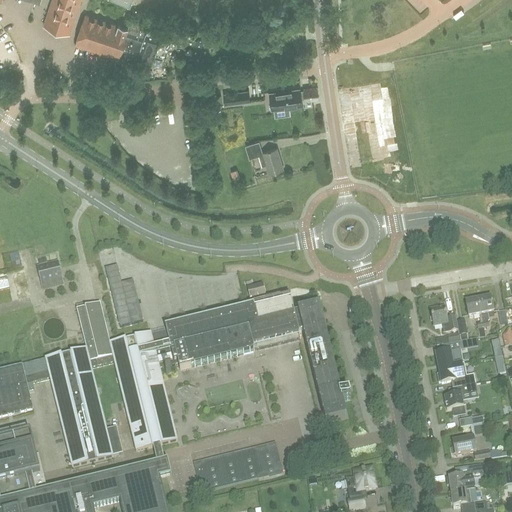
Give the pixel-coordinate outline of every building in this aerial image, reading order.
[(51,0),(43,26),(70,35),(80,0),(51,0)] [(128,29),(127,28),(84,15),(75,45),(99,53),(98,56),(118,62),(119,58),(128,29)] [(171,44),(170,41),(159,38),(162,30),(163,25),(159,24),(159,22),(150,19),(147,26),(130,20),(127,28),(128,29),(119,58),(136,63),(137,60),(151,65),(155,54),(165,57),(168,55),(166,52),(168,46),(171,45),(171,44)] [(186,41),(202,39),(201,31),(185,33),(186,41)] [(304,100),(303,91),(301,91),(300,88),(268,93),(271,111),(303,106),(302,100),(304,100)] [(304,101),(319,99),(317,88),(303,90),(303,91),(304,100),(304,101)] [(223,94),(224,105),(250,102),(249,90),(223,94)] [(255,142),(245,145),(249,159),(259,156),(255,142)] [(268,173),(283,169),(277,148),(262,153),(268,173)] [(306,269),(305,255),(286,256),(287,270),(306,269)] [(63,280),(59,262),(37,268),(42,287),(63,280)] [(143,322),(133,281),(121,284),(117,267),(105,269),(120,328),(143,322)] [(0,276),(0,301),(26,296),(21,272),(0,276)] [(250,298),(265,295),(263,284),(247,288),(250,298)] [(491,297),(478,300),(485,338),(486,338),(484,329),(490,328),(488,322),(490,322),(488,314),(494,313),(491,297)] [(180,371),(255,352),(300,341),(298,335),(300,335),(299,333),(303,332),(326,424),(347,418),(320,307),(294,314),(291,300),(255,309),(255,306),(165,328),(165,329),(166,328),(167,331),(151,335),(151,333),(110,343),(101,304),(77,310),(87,349),(45,359),(45,360),(0,371),(0,418),(33,410),(28,391),(34,389),(33,384),(50,380),(72,468),(114,457),(123,454),(117,429),(107,431),(92,369),(114,363),(136,452),(178,442),(160,369),(178,364),(180,371)] [(485,338),(478,300),(465,302),(468,318),(479,316),(480,323),(476,324),(479,339),(485,338)] [(455,317),(446,318),(445,309),(439,310),(439,308),(430,310),(433,327),(442,325),(443,330),(444,332),(445,333),(448,333),(458,331),(455,317)] [(506,311),(498,313),(500,327),(508,326),(506,311)] [(467,334),(464,321),(457,322),(460,336),(467,334)] [(448,338),(449,344),(453,344),(459,342),(458,336),(448,338)] [(466,341),(459,342),(453,344),(455,350),(467,348),(467,346),(473,345),(472,341),(466,342),(466,341)] [(460,357),(451,359),(450,352),(455,351),(455,350),(453,344),(449,344),(442,346),(444,353),(435,355),(438,370),(462,365),(460,357)] [(464,365),(462,365),(438,370),(439,375),(437,375),(438,384),(441,383),(441,384),(450,383),(451,390),(474,385),(476,385),(474,376),(466,377),(464,365)] [(464,408),(461,394),(463,394),(463,395),(476,393),(474,385),(451,390),(448,390),(449,396),(444,398),(447,411),(453,410),(454,418),(465,416),(464,408)] [(474,426),(473,418),(460,421),(461,428),(474,426)] [(157,466),(37,495),(32,476),(40,474),(30,433),(0,440),(0,511),(167,511),(159,478),(170,475),(167,463),(164,464),(157,466)] [(452,442),(453,449),(451,449),(452,456),(454,456),(455,456),(475,452),(472,438),(452,442)] [(275,443),(191,459),(197,489),(280,472),(275,443)] [(476,454),(477,461),(491,458),(489,451),(476,454)] [(500,471),(499,465),(491,466),(491,465),(481,467),(481,466),(468,468),(469,474),(472,474),(472,475),(482,474),(500,471)] [(361,491),(376,488),(372,469),(354,472),(355,478),(347,480),(350,500),(348,501),(350,511),(366,508),(364,498),(363,498),(361,491)] [(451,493),(474,489),(472,475),(472,474),(469,474),(463,475),(463,476),(446,479),(447,486),(450,486),(451,493)] [(347,498),(346,488),(336,489),(337,499),(347,498)] [(467,504),(471,504),(469,490),(474,490),(474,489),(451,493),(453,507),(467,505),(467,504)] [(474,511),(487,510),(486,503),(473,505),(474,511)]
